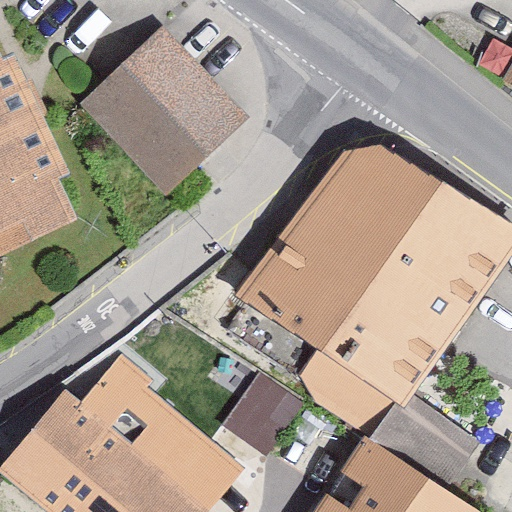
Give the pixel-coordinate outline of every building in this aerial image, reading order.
[(0,259),(88,221),(0,21),(0,259)] [(255,122),(169,30),(95,99),(181,191),(255,122)] [(367,137),(245,294),(330,345),(306,384),(393,436),(387,443),(459,492),(490,434),(432,393),(511,282),(511,213),(405,134),(367,137)] [(73,395),(14,468),(68,511),(219,511),(256,467),(123,361),(87,406),(73,395)] [(268,444),(302,391),(262,366),(228,419),(268,444)] [(387,443),(378,437),(327,511),(490,511),(459,492),(387,443)]
